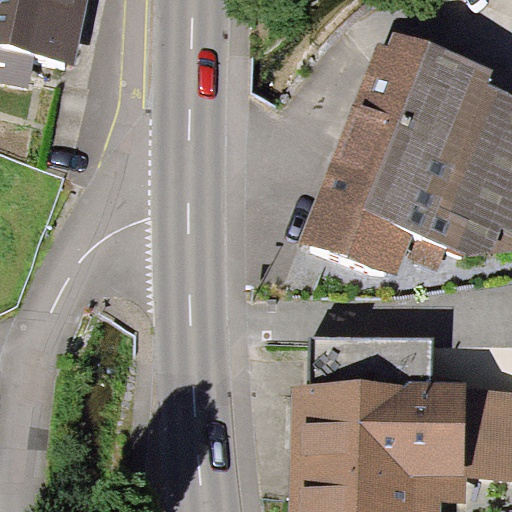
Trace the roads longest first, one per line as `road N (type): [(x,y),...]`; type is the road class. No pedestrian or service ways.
road 1 (residential): [(189,210),(103,233),(72,268),(30,394),(15,511)]
road 2 (primary): [(189,210),(197,447),(207,511)]
road 3 (primary): [(195,0),(189,210)]
